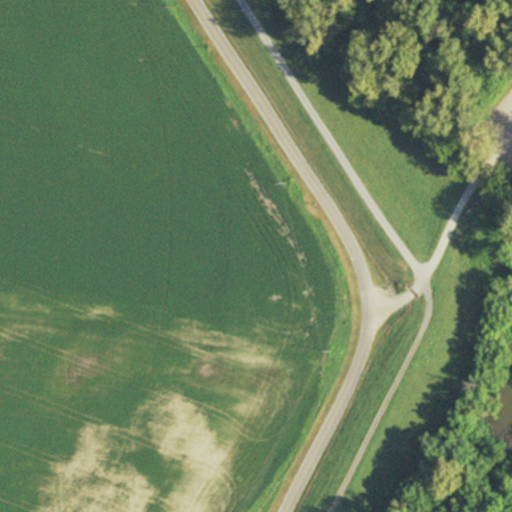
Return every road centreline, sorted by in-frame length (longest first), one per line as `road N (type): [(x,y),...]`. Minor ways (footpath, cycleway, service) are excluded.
road 1 (secondary): [(282,511),(359,359),(366,319),(353,250),(196,0)]
road 2 (track): [(424,279),(241,0)]
road 3 (track): [(333,511),(427,319),(424,279)]
road 4 (track): [(424,279),(483,172)]
